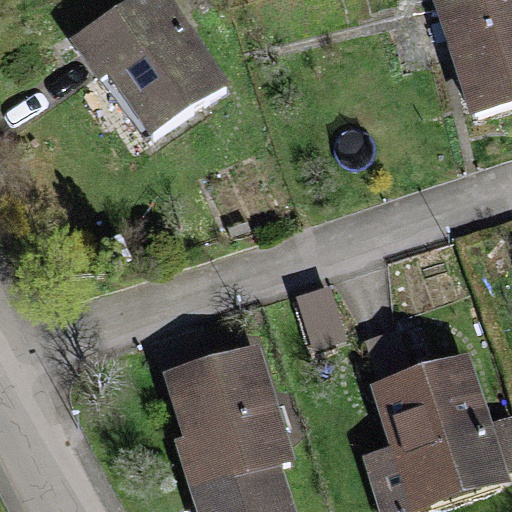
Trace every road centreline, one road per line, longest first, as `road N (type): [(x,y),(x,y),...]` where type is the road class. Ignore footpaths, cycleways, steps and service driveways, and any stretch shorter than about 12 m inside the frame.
road 1 (residential): [(0,352),(511,180)]
road 2 (residential): [(0,369),(62,511)]
